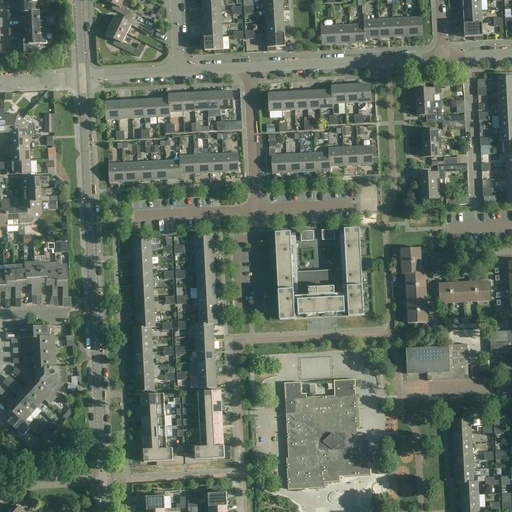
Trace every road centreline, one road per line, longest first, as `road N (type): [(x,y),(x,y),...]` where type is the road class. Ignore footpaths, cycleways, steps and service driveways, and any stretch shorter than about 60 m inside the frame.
road 1 (tertiary): [(105,511),(82,77)]
road 2 (residential): [(248,68),(442,58)]
road 3 (residential): [(477,203),(470,57)]
road 4 (residential): [(255,210),(248,68)]
road 5 (residential): [(133,215),(255,210)]
